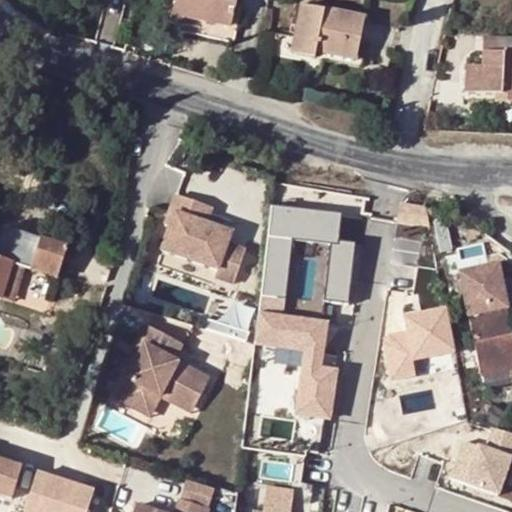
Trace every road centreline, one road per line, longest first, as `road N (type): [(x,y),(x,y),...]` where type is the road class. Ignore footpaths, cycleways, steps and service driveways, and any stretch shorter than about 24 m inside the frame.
road 1 (residential): [(387,152),(379,270),(349,425),(350,459),(376,487),(482,511)]
road 2 (residential): [(155,83),(138,199),(78,419)]
road 3 (tertiary): [(387,152),(155,83)]
road 4 (residential): [(401,156),(441,0)]
road 5 (tertiary): [(155,83),(8,45)]
